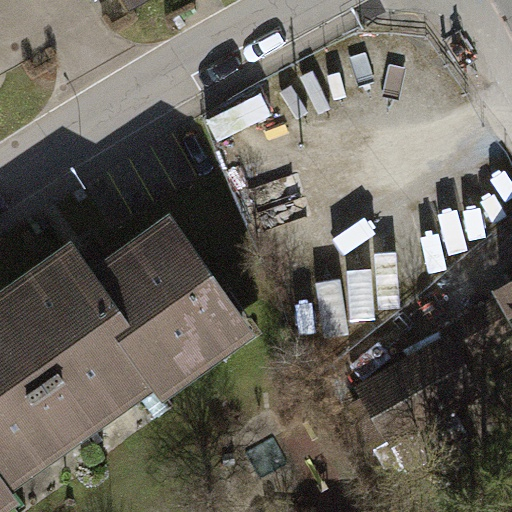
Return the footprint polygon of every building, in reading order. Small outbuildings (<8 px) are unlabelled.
[(72,253),(0,304),(0,324),(77,432),(101,416),(91,402),(118,383),(106,366),(132,347),(162,390),(216,352),(203,334),(232,313),(170,226),(112,267),(116,272),(96,286),(72,253)] [(511,309),(511,286),(502,292),(505,297),(511,309)] [(455,352),(462,365),(511,338),(511,309),(505,297),(444,331),(448,341),(362,390),(367,401),(455,352)] [(53,449),(77,432),(0,324),(0,504),(9,499),(0,486),(0,441),(6,438),(17,454),(44,435),(53,449)] [(462,365),(455,352),(367,401),(406,470),(458,440),(441,410),(476,390),(462,365)]
